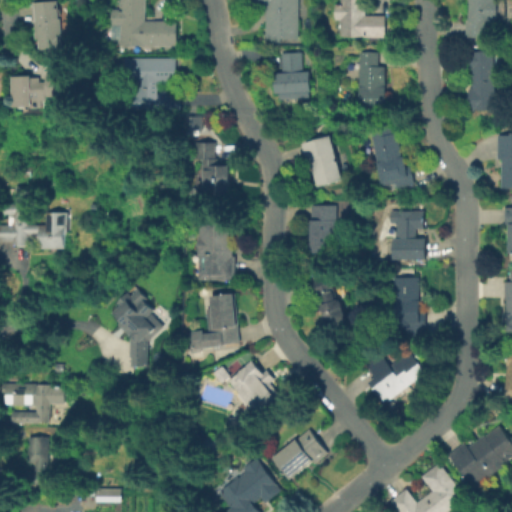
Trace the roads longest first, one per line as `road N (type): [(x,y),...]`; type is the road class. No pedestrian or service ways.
road 1 (residential): [(426,0),(435,131),(458,182),(463,371),(439,420),(323,511)]
road 2 (residential): [(212,0),(233,94),(267,159),(271,293),(280,329),(384,462)]
